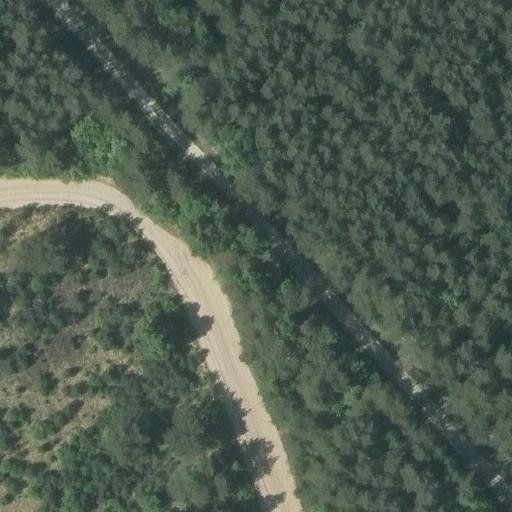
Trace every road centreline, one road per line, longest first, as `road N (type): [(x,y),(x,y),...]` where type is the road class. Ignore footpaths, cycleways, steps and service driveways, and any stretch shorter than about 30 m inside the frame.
road 1 (track): [(511,498),(57,0)]
road 2 (track): [(287,511),(184,269),(157,235),(92,192),(0,194)]
